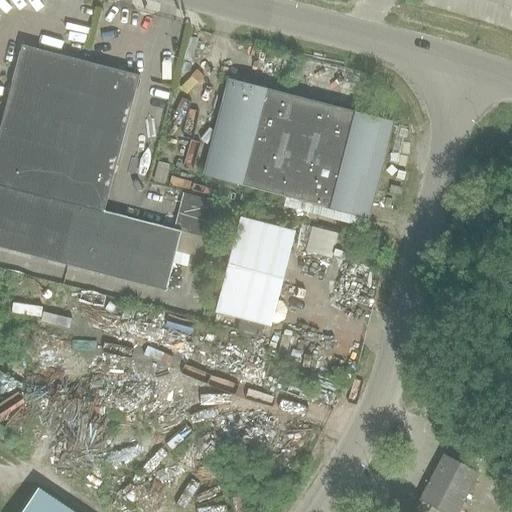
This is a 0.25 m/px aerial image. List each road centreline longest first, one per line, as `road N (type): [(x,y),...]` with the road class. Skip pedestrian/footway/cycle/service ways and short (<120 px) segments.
road 1 (unclassified): [(325,511),(354,470),(383,399),(467,65)]
road 2 (unclassified): [(467,65),(212,0)]
